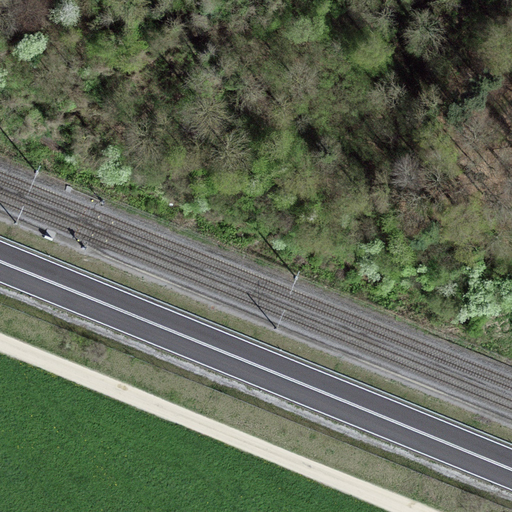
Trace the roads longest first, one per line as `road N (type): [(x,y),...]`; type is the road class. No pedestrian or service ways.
road 1 (trunk): [(511,469),(0,261)]
road 2 (track): [(0,342),(415,511)]
